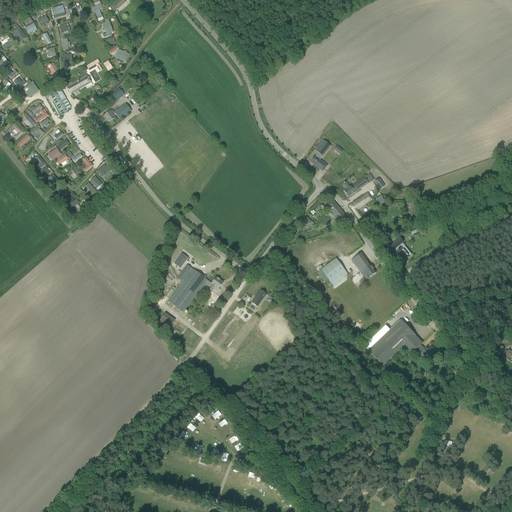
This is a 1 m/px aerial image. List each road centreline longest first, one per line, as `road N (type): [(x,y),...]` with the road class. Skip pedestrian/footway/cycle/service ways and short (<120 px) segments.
road 1 (unclassified): [(318,182),(251,269),(166,206),(90,117)]
road 2 (unclassified): [(318,182),(270,136),(245,72),(183,0)]
road 3 (unclassified): [(511,373),(471,349),(402,277)]
road 4 (unclassified): [(402,277),(511,212)]
road 5 (unclassified): [(402,277),(318,182)]
